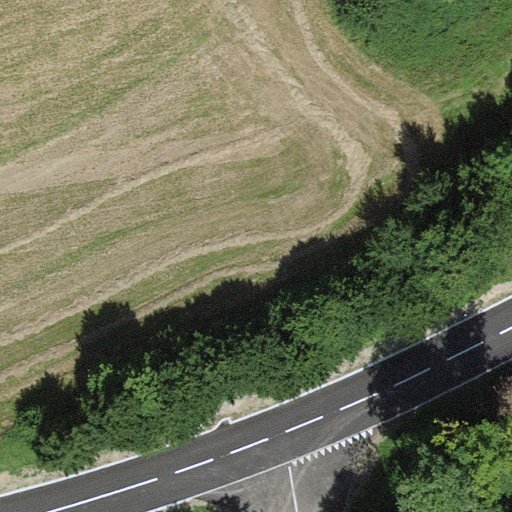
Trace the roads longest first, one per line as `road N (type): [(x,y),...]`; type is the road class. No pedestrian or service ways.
road 1 (tertiary): [(276,435),(511,327)]
road 2 (tertiary): [(39,511),(276,435)]
